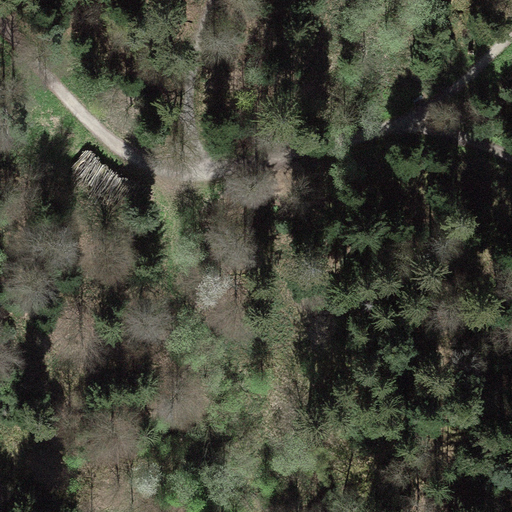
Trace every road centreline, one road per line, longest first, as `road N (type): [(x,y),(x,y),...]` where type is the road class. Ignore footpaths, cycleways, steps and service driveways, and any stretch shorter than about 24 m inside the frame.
road 1 (track): [(188,178),(143,169),(0,22)]
road 2 (track): [(422,113),(188,178)]
road 3 (track): [(218,0),(183,81),(188,178)]
